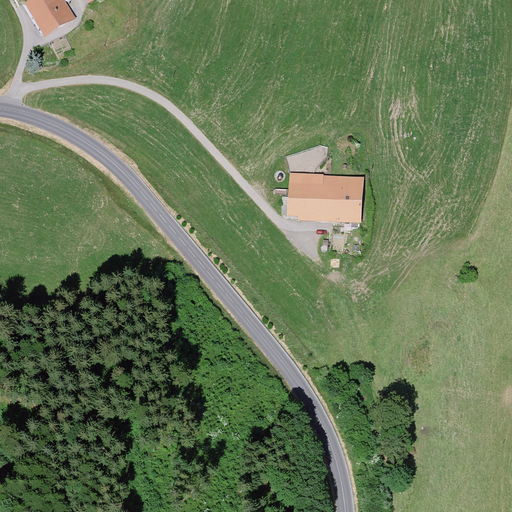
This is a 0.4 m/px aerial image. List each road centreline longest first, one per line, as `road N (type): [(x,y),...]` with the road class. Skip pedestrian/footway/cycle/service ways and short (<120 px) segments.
road 1 (tertiary): [(0,108),(56,125),(94,148),(172,228),(310,402),(331,446),(345,511)]
road 2 (track): [(311,255),(347,297),(365,340),(393,511)]
road 3 (track): [(0,391),(44,405),(62,433),(65,511)]
